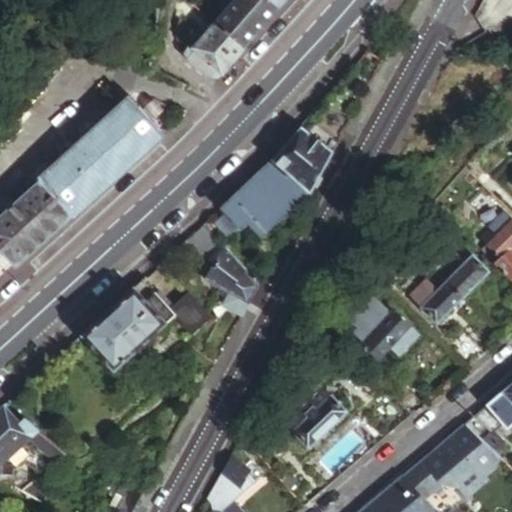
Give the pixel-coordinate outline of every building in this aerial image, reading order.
[(229,0),(212,21),(238,43),(273,4),(268,0),(229,0)] [(205,74),(210,75),(238,43),(212,21),(190,47),(186,45),(180,54),(182,57),(197,68),(205,74)] [(138,105),(147,114),(155,106),(146,98),(138,105)] [(0,252),(10,263),(151,134),(140,123),(148,116),(147,114),(138,105),(137,104),(130,111),(119,99),(47,164),(33,177),(0,206),(0,252)] [(332,148),(298,128),(270,160),(271,161),(302,186),(309,191),(332,148)] [(26,170),(33,177),(47,164),(40,156),(26,170)] [(302,186),(271,161),(220,210),(239,229),(247,222),(248,223),(252,220),(262,230),(302,186)] [(497,255),(491,260),(511,279),(511,248),(507,244),(511,238),(511,219),(498,207),(483,224),(492,232),(483,242),(497,255)] [(217,249),(196,232),(183,244),(206,262),(217,249)] [(459,241),(432,270),(460,295),(486,267),(459,241)] [(259,283),(219,251),(204,281),(229,293),(224,302),(244,309),(253,294),(259,283)] [(0,272),(10,263),(0,252),(0,272)] [(460,295),(432,270),(415,288),(404,279),(397,287),(436,322),(460,295)] [(168,311),(140,282),(79,337),(112,372),(166,325),(164,324),(173,317),(168,311)] [(187,293),(168,311),(173,317),(174,316),(192,298),(187,293)] [(174,316),(173,317),(192,337),(212,317),(192,298),(174,316)] [(374,298),(350,325),(362,338),(360,340),(376,355),(387,342),(396,349),(414,329),(390,306),(386,310),(374,298)] [(458,329),(446,341),(469,362),(481,351),(458,329)] [(199,365),(210,370),(216,361),(205,355),(199,365)] [(511,377),(485,401),(503,423),(511,416),(511,377)] [(292,383),(279,396),(287,406),(278,415),(288,427),(287,428),(304,446),(306,444),(309,448),(348,413),(343,409),(345,408),(328,391),(326,393),(315,380),(301,393),(292,383)] [(403,382),(392,393),(412,411),(423,401),(403,382)] [(412,411),(392,393),(389,390),(373,404),(392,428),(412,411)] [(20,422),(1,408),(0,408),(0,472),(8,475),(15,479),(15,469),(6,467),(6,465),(29,438),(59,461),(67,451),(23,418),(20,422)] [(464,418),(402,471),(424,494),(440,479),(457,482),(468,494),(489,475),(484,469),(499,455),(496,452),(481,436),(464,418)] [(491,426),(481,436),(496,452),(500,447),(495,443),(502,436),(491,426)] [(224,511),(219,505),(227,498),(260,471),(251,461),(211,496),(217,503),(206,511),(224,511)] [(44,504),(55,478),(50,477),(38,471),(27,496),(44,504)] [(365,511),(361,507),(354,511),(432,511),(437,508),(424,494),(402,471),(376,494),(383,501),(369,511),(365,511)] [(110,507),(119,511),(131,511),(146,487),(125,476),(116,492),(123,496),(119,504),(114,502),(110,507)] [(119,511),(110,507),(109,507),(106,511),(54,511),(68,485),(55,478),(44,504),(40,511),(119,511)] [(293,511),(294,511),(271,485),(240,511),(293,511)] [(114,491),(110,499),(114,502),(119,504),(123,496),(116,492),(114,491)] [(376,494),(361,507),(365,511),(369,511),(383,501),(376,494)] [(238,511),(227,498),(219,505),(224,511),(238,511)]
